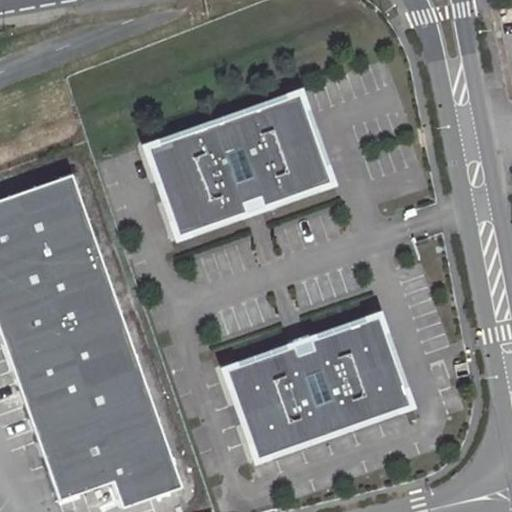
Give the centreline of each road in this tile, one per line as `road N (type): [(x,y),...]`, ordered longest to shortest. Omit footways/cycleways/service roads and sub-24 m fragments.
road 1 (unclassified): [(416,0),(437,63),(511,466)]
road 2 (unclassified): [(511,268),(460,0)]
road 3 (unclassified): [(0,73),(115,27)]
